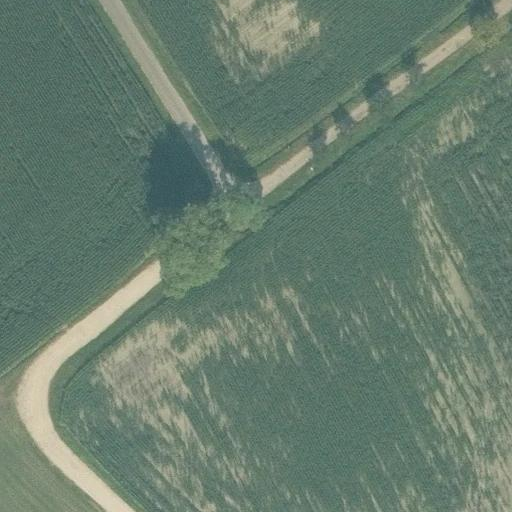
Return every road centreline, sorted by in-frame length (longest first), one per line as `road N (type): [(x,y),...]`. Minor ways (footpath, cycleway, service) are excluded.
road 1 (track): [(123,511),(33,428),(19,396),(32,370),(235,213),(486,0)]
road 2 (unclassified): [(104,0),(235,213)]
